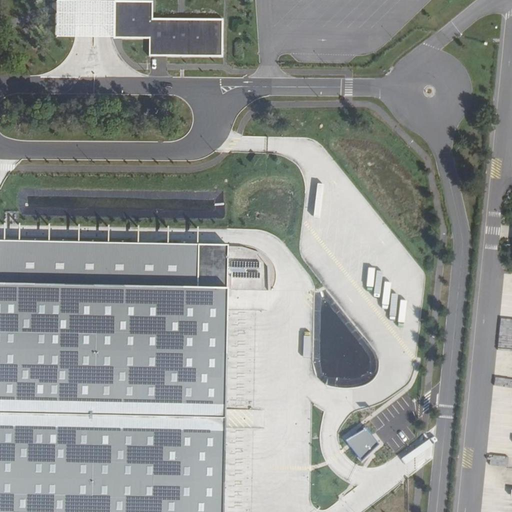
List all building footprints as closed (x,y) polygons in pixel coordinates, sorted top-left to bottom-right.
[(150,51),(221,52),(221,36),(221,17),(150,16),(150,0),(122,0),(122,33),(150,33),(150,51)] [(221,52),(232,52),(232,36),(221,36),(221,52)] [(0,240),(0,511),(222,511),(228,245),(0,240)] [(297,401),(296,448),(310,448),(311,401),(297,401)] [(364,425),(345,441),(361,460),(380,444),(364,425)] [(309,491),(309,482),(300,481),(300,475),(296,475),(295,491),(309,491)]
